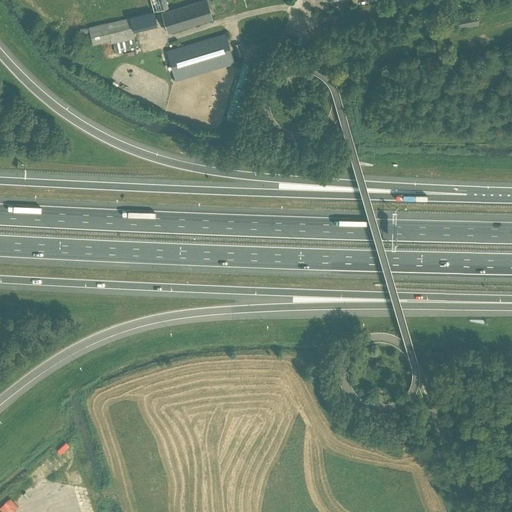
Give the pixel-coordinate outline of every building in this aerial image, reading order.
[(149,0),(153,12),(167,8),(164,0),(149,0)] [(167,32),(212,18),(205,0),(203,0),(161,12),(167,32)] [(153,12),(130,18),(132,27),(133,30),(156,24),(156,21),(153,12)] [(454,17),(457,30),(479,25),(476,12),(454,17)] [(78,29),(80,39),(82,46),(72,48),(71,60),(90,58),(87,46),(110,41),(111,43),(111,44),(112,44),(115,53),(137,49),(135,43),(129,18),(78,29)] [(175,81),(233,63),(225,33),(166,51),(175,81)] [(68,444),(32,478),(40,487),(76,453),(68,444)] [(83,482),(72,486),(74,493),(85,489),(83,482)]
